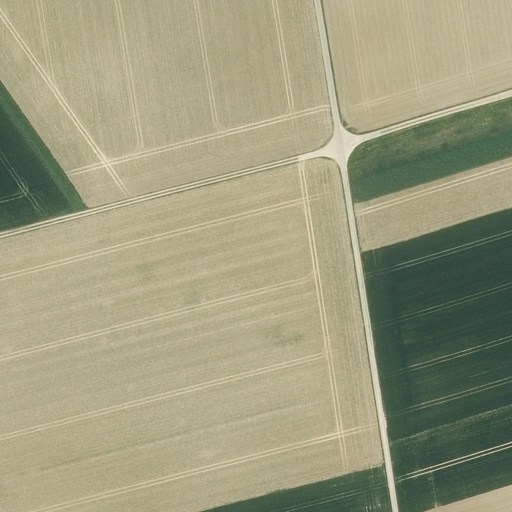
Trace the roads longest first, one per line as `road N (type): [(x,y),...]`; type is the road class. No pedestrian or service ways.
road 1 (track): [(346,152),(400,511)]
road 2 (track): [(346,152),(0,235)]
road 3 (track): [(511,101),(346,152)]
road 4 (track): [(321,0),(346,152)]
road 5 (track): [(81,214),(0,98)]
